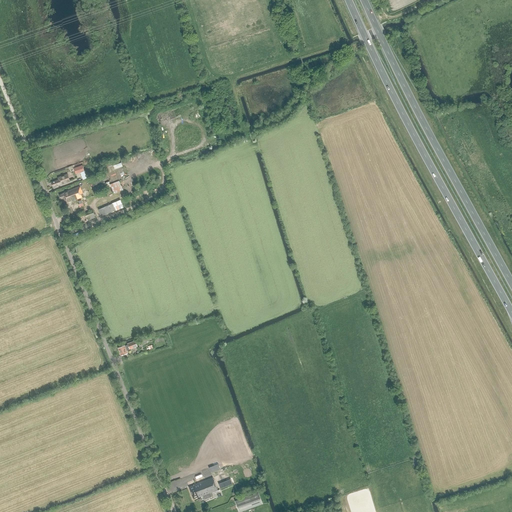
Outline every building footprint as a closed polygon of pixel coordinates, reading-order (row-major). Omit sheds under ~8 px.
[(119,160),(103,165),(109,182),(110,184),(118,181),(118,180),(125,177),(119,160)] [(52,182),(53,186),(55,186),(56,187),(62,184),(61,184),(70,181),(67,174),(58,178),(59,180),(52,182)] [(103,178),(91,182),(93,188),(105,184),(103,178)] [(82,195),(82,192),(81,189),(79,186),(64,192),(64,193),(59,195),(61,199),(63,197),(64,200),(63,200),(64,203),(65,203),(67,207),(69,206),(68,203),(82,197),(82,195)] [(120,201),(98,210),(101,217),(123,207),(120,201)] [(95,218),(92,211),(84,214),(86,221),(95,218)] [(124,346),(118,348),(121,355),(127,353),(126,350),(129,349),(130,349),(137,347),(135,342),(128,344),(128,345),(124,346)] [(218,490),(213,477),(194,485),(189,487),(193,499),(198,497),(199,497),(218,490)] [(235,500),(239,511),(263,503),(258,491),(235,500)]
